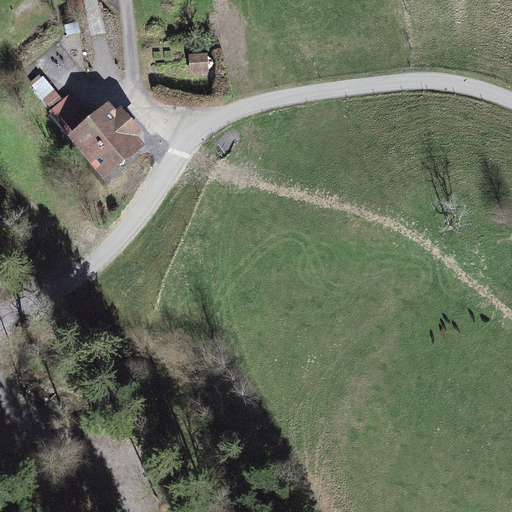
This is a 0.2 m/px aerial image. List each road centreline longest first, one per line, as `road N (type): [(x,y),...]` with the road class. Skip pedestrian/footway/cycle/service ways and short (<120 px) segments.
road 1 (track): [(136,511),(128,488),(0,399)]
road 2 (unknown): [(187,142),(152,120),(142,101),(136,0)]
